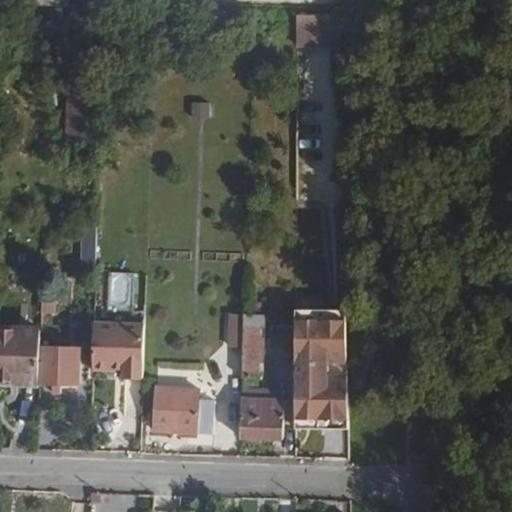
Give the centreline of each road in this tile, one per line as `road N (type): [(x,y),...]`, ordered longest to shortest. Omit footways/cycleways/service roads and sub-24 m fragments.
road 1 (residential): [(420,511),(416,483),(0,469)]
road 2 (unknown): [(381,482),(374,367),(332,251),(330,187)]
